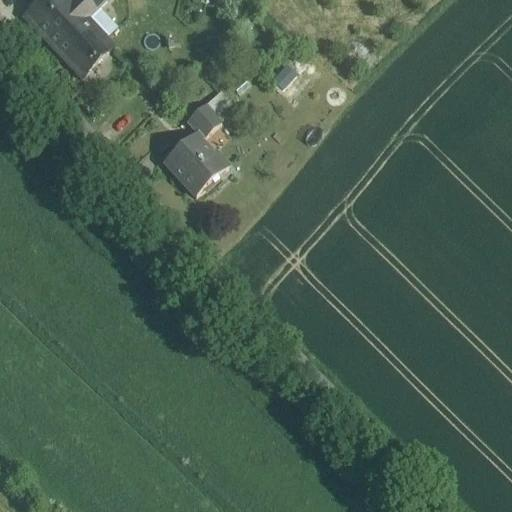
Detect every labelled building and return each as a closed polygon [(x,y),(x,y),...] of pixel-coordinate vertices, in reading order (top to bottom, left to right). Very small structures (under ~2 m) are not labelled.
[(78,0),(72,7),(65,0),(27,0),(16,11),(47,44),(80,14),(87,22),(110,0),(78,0)] [(80,14),(47,44),(81,81),(114,50),(87,22),(80,14)] [(220,96),(205,110),(215,121),(230,107),(220,96)] [(205,110),(188,125),(198,136),(205,143),(222,128),(215,121),(205,110)] [(198,136),(165,167),(196,201),(229,171),(215,155),(212,158),(201,146),(205,143),(198,136)]
